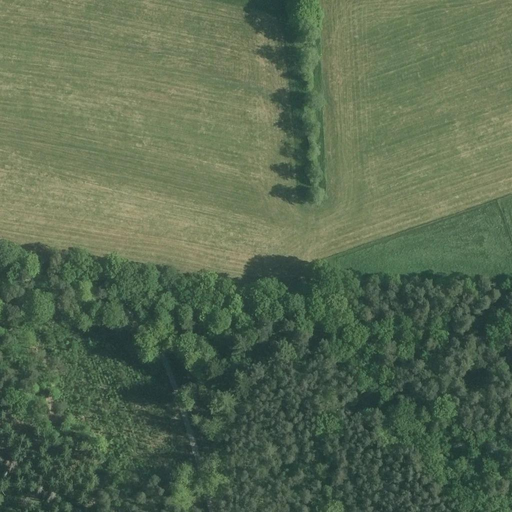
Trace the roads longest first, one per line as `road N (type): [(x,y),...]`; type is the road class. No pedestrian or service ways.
road 1 (track): [(511,343),(320,328),(123,295)]
road 2 (track): [(123,295),(173,382),(210,511)]
road 3 (track): [(123,295),(0,272)]
